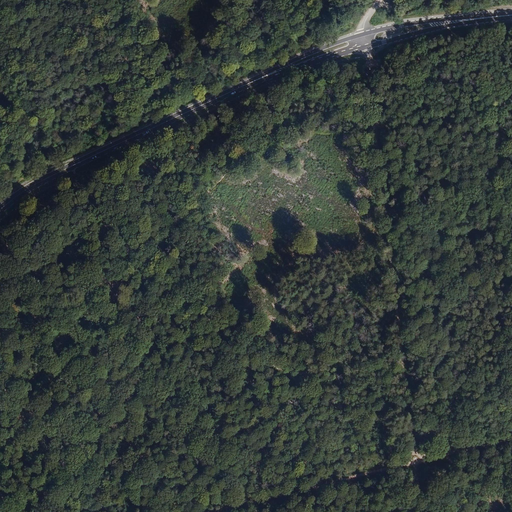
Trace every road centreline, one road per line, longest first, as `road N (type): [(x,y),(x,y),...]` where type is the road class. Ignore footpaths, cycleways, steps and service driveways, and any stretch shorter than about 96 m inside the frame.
road 1 (primary): [(266,75),(63,169),(0,209)]
road 2 (unknown): [(511,301),(406,459)]
road 3 (unknown): [(511,146),(462,110),(387,75)]
road 4 (primary): [(365,46),(493,16)]
road 5 (primary): [(493,16),(363,34)]
